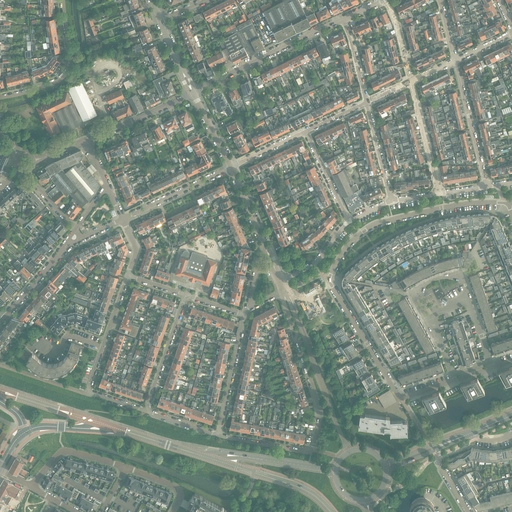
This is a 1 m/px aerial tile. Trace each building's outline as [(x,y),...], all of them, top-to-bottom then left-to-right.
[(123,5),(125,11),(127,10),(139,6),(137,0),(128,4),(123,5)] [(225,1),(223,2),(228,11),(233,8),(228,0),(226,0),(225,1)] [(228,0),(233,8),(238,5),(234,0),(228,0)] [(297,32),(311,25),(303,8),(299,0),(285,0),(283,1),(282,2),(297,32)] [(339,11),(340,11),(336,3),(334,0),(332,0),(329,2),(335,14),(336,13),(337,13),(339,12),(339,11)] [(334,0),(336,3),(340,11),(343,10),(343,9),(344,9),(340,0),(334,0)] [(346,9),(349,7),(345,0),(340,0),(344,9),(346,8),(346,9)] [(408,1),(407,2),(411,9),(416,7),(412,0),(410,0),(408,0),(408,1)] [(493,4),(491,0),(482,4),(483,6),(478,9),(479,11),(493,4)] [(401,4),(405,12),(411,9),(407,2),(406,1),(404,2),(404,3),(401,4)] [(450,9),(457,7),(461,6),(461,3),(465,2),(464,1),(449,5),(450,9)] [(221,3),(218,4),(223,13),(228,11),(223,2),(221,3)] [(297,32),(282,2),(263,12),(278,41),(297,32)] [(215,6),(214,7),(218,16),(223,13),(218,4),(215,6)] [(311,4),(303,8),(311,25),(318,21),(315,15),(316,15),(311,4)] [(407,14),(405,12),(401,4),(400,5),(399,5),(397,5),(397,6),(401,16),(404,14),(405,15),(407,14)] [(486,13),(495,9),(493,4),(479,11),(480,13),(485,11),(486,13)] [(211,8),(208,9),(213,18),(218,16),(214,7),(212,8),(211,8)] [(322,10),(325,18),(327,17),(328,17),(330,16),(327,7),(322,10)] [(208,21),(213,18),(208,9),(205,11),(206,11),(203,12),(208,21)] [(497,13),(495,9),(486,13),(487,15),(483,17),(484,19),(497,13)] [(323,19),(325,18),(322,10),(317,12),(321,20),(322,20),(323,20),(323,19)] [(129,16),(131,22),(132,22),(143,17),(141,11),(129,16)] [(385,13),(380,15),(384,25),(390,22),(385,13)] [(146,23),(143,17),(132,22),(134,27),(146,23)] [(372,27),(373,28),(375,27),(378,26),(379,28),(381,26),(377,17),(374,18),(373,18),(372,18),(372,19),(371,19),(372,21),(370,22),(371,23),(372,27)] [(94,25),(91,18),(86,20),(88,27),(94,25)] [(453,22),(454,26),(462,24),(461,22),(471,20),(470,18),(466,19),(453,22)] [(178,23),(181,29),(189,25),(188,22),(187,19),(178,23)] [(248,56),(248,55),(256,51),(251,41),(259,37),(251,19),(220,36),(224,43),(227,48),(233,61),(234,63),(248,56)] [(495,22),(500,32),(502,30),(504,29),(499,19),(495,21),(495,22)] [(407,33),(415,31),(413,25),(417,24),(416,20),(410,23),(410,26),(405,27),(407,33)] [(361,24),(360,24),(364,33),(368,32),(369,34),(372,33),(370,28),(372,27),(371,23),(369,24),(367,21),(363,23),(362,23),(361,23),(361,24)] [(495,34),(500,32),(495,22),(493,23),(494,25),(491,26),(495,34)] [(369,43),(364,33),(360,24),(359,25),(358,24),(357,25),(357,26),(353,28),(357,37),(359,36),(363,45),(369,43)] [(189,25),(181,29),(183,34),(191,31),(189,25)] [(491,36),(495,34),(491,26),(489,27),(488,25),(486,26),(491,36)] [(94,26),(88,28),(91,36),(97,34),(96,32),(99,31),(98,27),(95,28),(94,26)] [(486,38),(491,36),(486,26),(484,27),(485,29),(482,30),(486,38)] [(138,32),(140,37),(150,34),(148,28),(138,32)] [(459,37),(462,36),(464,35),(464,33),(467,32),(465,28),(456,31),(457,35),(458,35),(459,37)] [(479,41),(486,38),(482,30),(480,31),(479,29),(477,30),(479,35),(477,36),(479,41)] [(183,34),(186,40),(194,36),(191,31),(183,34)] [(441,32),(433,34),(435,40),(433,41),(434,44),(441,42),(440,39),(443,38),(441,32)] [(338,34),(336,35),(343,52),(345,51),(341,44),(346,42),(341,33),(340,33),(338,34)] [(140,37),(143,43),(152,40),(150,34),(140,37)] [(386,40),(387,46),(395,44),(393,38),(392,34),(383,39),(383,41),(386,40)] [(468,34),(464,35),(462,36),(467,47),(473,44),(468,34)] [(343,52),(336,35),(333,36),(331,37),(331,38),(330,38),(332,43),(332,44),(333,45),(334,46),(335,48),(339,46),(342,52),(343,52)] [(194,36),(186,40),(188,45),(196,42),(194,36)] [(461,50),(467,47),(462,36),(459,37),(457,37),(460,43),(458,44),(459,46),(459,47),(460,49),(461,50)] [(259,37),(251,41),(256,51),(256,52),(265,48),(259,37)] [(188,45),(190,51),(199,47),(196,42),(188,45)] [(419,50),(417,42),(409,44),(411,50),(413,50),(414,53),(419,50)] [(320,45),(318,46),(322,57),(324,57),(325,57),(329,55),(325,43),(320,45)] [(149,54),(150,55),(157,51),(155,46),(148,49),(147,48),(144,49),(147,55),(149,54)] [(506,46),(502,48),(506,56),(508,55),(511,62),(511,61),(511,58),(510,55),(506,46)] [(200,47),(199,47),(190,51),(193,56),(201,53),(200,51),(202,50),(202,49),(201,47),(200,47)] [(361,49),(363,55),(371,53),(369,47),(361,49)] [(211,67),(211,68),(221,62),(223,65),(233,61),(227,48),(223,50),(221,51),(222,52),(209,58),(207,59),(211,67)] [(313,48),(311,49),(316,59),(317,59),(319,62),(322,61),(315,48),(314,49),(313,48)] [(503,57),(506,56),(502,48),(497,50),(502,60),(504,59),(503,57)] [(309,51),(307,52),(313,64),(317,62),(316,59),(311,49),(308,50),(309,51)] [(442,49),(437,52),(440,59),(446,57),(445,56),(446,55),(445,54),(442,49)] [(396,50),(388,52),(387,52),(387,55),(386,56),(385,57),(386,58),(390,57),(398,55),(396,50)] [(497,50),(493,52),(497,60),(499,59),(502,64),(503,63),(502,60),(497,50)] [(160,57),(157,51),(150,55),(152,61),(160,57)] [(313,64),(307,52),(305,53),(305,52),(303,53),(308,63),(310,62),(311,65),(313,64)] [(435,62),(440,59),(437,52),(431,54),(435,62)] [(493,52),(488,54),(495,68),(497,67),(494,62),(497,60),(493,52)] [(204,58),(201,53),(193,56),(195,62),(203,59),(204,58)] [(301,55),(299,56),(304,66),(308,63),(303,53),(300,54),(301,55)] [(435,62),(431,54),(426,57),(430,64),(432,63),(433,64),(434,63),(434,62),(435,62)] [(488,54),(484,56),(488,65),(488,66),(489,66),(490,67),(491,67),(492,67),(493,69),(495,68),(488,54)] [(391,63),(393,63),(393,65),(398,64),(398,62),(399,61),(398,55),(390,57),(391,63)] [(50,61),(57,67),(58,65),(59,64),(60,63),(61,62),(59,61),(61,59),(57,56),(55,56),(50,61)] [(304,66),(299,56),(297,57),(297,56),(295,57),(298,65),(300,64),(304,71),(306,70),(304,66)] [(152,61),(155,67),(162,63),(160,57),(152,61)] [(298,65),(295,57),(292,58),(293,59),(291,60),(298,74),(300,73),(296,66),(298,65)] [(424,67),(430,64),(426,57),(421,59),(424,67)] [(364,61),(366,67),(374,65),(372,59),(364,61)] [(419,69),(424,67),(421,59),(415,62),(418,67),(417,68),(418,68),(418,69),(419,69)] [(478,59),(473,61),(481,78),(483,77),(479,67),(481,66),(478,59)] [(286,62),(290,69),(292,68),(296,75),(298,74),(291,60),(289,61),(289,60),(286,61),(287,62),(286,62)] [(57,67),(50,61),(47,65),(50,69),(50,68),(54,71),(55,69),(56,69),(57,68),(57,67)] [(473,61),(469,63),(473,70),(474,72),(474,73),(476,72),(479,78),(481,78),(473,61)] [(198,65),(201,72),(204,71),(208,79),(215,76),(211,68),(211,67),(207,69),(203,62),(198,65)] [(283,64),(282,64),(288,77),(290,76),(287,70),(290,69),(286,62),(283,63),(283,64)] [(165,69),(162,63),(155,67),(158,72),(165,69)] [(382,63),(379,64),(374,65),(366,67),(367,73),(375,71),(374,68),(383,66),(382,63)] [(474,72),(473,70),(469,63),(464,66),(464,67),(464,68),(465,70),(466,70),(468,75),(474,72)] [(280,65),(277,66),(281,73),(283,72),(286,78),(288,77),(282,64),(280,65)] [(47,65),(42,67),(45,75),(46,75),(47,75),(48,74),(53,72),(54,71),(50,68),(50,69),(47,65)] [(275,68),(274,68),(280,81),(281,83),(283,82),(279,74),(281,73),(277,66),(275,67),(275,68)] [(390,67),(396,80),(402,77),(401,77),(402,76),(401,75),(400,75),(398,70),(395,72),(392,66),(390,67)] [(45,75),(42,67),(37,69),(40,77),(43,76),(45,76),(45,75)] [(391,83),(396,80),(390,67),(387,67),(390,74),(387,75),(391,83)] [(280,81),(274,68),(272,69),(271,69),(269,70),(273,77),(275,76),(278,82),(280,81)] [(40,77),(37,69),(32,71),(35,79),(38,78),(40,78),(40,77)] [(11,71),(8,72),(8,75),(6,75),(6,76),(8,86),(10,85),(11,86),(13,85),(14,85),(11,75),(11,71)] [(272,84),(270,82),(266,72),(264,73),(262,74),(261,74),(266,84),(265,85),(266,87),(272,84)] [(448,73),(443,76),(446,83),(452,80),(449,76),(450,75),(449,74),(448,73)] [(114,74),(99,78),(101,83),(115,79),(114,74)] [(377,80),(376,78),(374,75),(371,77),(374,82),(371,83),(373,87),(373,88),(374,89),(375,90),(380,87),(377,80)] [(391,83),(387,75),(382,78),(385,85),(388,84),(389,84),(390,84),(390,83),(391,83)] [(168,96),(176,92),(170,81),(166,83),(162,76),(153,81),(162,99),(162,98),(168,95),(168,96)] [(255,78),(254,78),(256,86),(264,83),(261,76),(257,77),(256,77),(255,77),(255,78)] [(437,78),(441,86),(446,83),(443,76),(437,78)] [(380,87),(385,85),(382,78),(377,80),(380,87)] [(432,81),(435,88),(439,87),(440,89),(442,88),(441,86),(437,78),(435,79),(434,79),(433,80),(432,81)] [(479,79),(476,80),(475,79),(469,81),(470,83),(469,84),(470,88),(481,86),(479,79)] [(130,80),(124,82),(126,89),(133,86),(130,80)] [(245,83),(249,96),(255,94),(254,90),(252,91),(249,81),(245,83)] [(432,81),(427,83),(430,91),(431,93),(433,92),(432,90),(435,88),(432,81)] [(82,82),(68,89),(70,92),(67,93),(72,103),(51,113),(60,131),(61,130),(62,131),(78,124),(79,125),(89,121),(88,119),(97,115),(82,82)] [(249,96),(245,83),(241,85),(244,94),(243,95),(244,97),(243,98),(244,101),(247,100),(246,97),(249,96)] [(425,93),(430,91),(427,83),(421,86),(421,87),(422,88),(423,88),(425,93)] [(140,94),(149,89),(147,85),(138,89),(140,94)] [(346,86),(353,100),(360,97),(359,97),(360,96),(359,94),(358,94),(357,92),(353,94),(352,92),(353,92),(350,85),(346,86)] [(349,102),(353,100),(346,86),(337,88),(340,95),(344,93),(349,102)] [(232,90),(229,92),(230,95),(232,100),(233,100),(237,108),(240,107),(237,101),(237,100),(240,98),(240,97),(236,88),(235,89),(235,88),(232,89),(232,90)] [(121,89),(106,96),(110,104),(124,98),(121,89)] [(446,99),(448,99),(457,96),(456,92),(455,92),(454,89),(449,92),(450,96),(445,97),(446,99)] [(333,92),(334,94),(340,106),(344,104),(341,97),(338,98),(335,91),(333,92)] [(72,103),(67,93),(43,104),(38,106),(36,107),(37,110),(38,110),(50,136),(60,132),(60,131),(51,113),(72,103)] [(472,97),(473,102),(483,99),(483,97),(488,95),(488,93),(472,97)] [(128,98),(136,114),(144,110),(136,94),(128,98)] [(152,95),(153,97),(157,104),(161,101),(158,96),(156,97),(154,94),(152,95)] [(213,99),(212,100),(213,103),(215,103),(218,111),(223,108),(222,107),(227,105),(222,94),(213,99)] [(398,97),(402,104),(403,105),(405,104),(404,103),(408,101),(405,97),(406,96),(405,95),(404,95),(404,94),(398,97)] [(153,97),(149,99),(152,106),(157,104),(153,97)] [(331,110),(335,108),(332,101),(330,102),(328,97),(325,98),(331,110)] [(398,97),(393,99),(396,107),(402,104),(398,97)] [(148,108),(152,106),(149,99),(144,101),(148,108)] [(389,101),(388,102),(391,109),(396,107),(393,99),(391,100),(390,100),(389,100),(389,101)] [(460,105),(459,101),(451,103),(452,105),(443,107),(444,109),(460,105)] [(388,102),(382,104),(386,112),(391,109),(388,102)] [(323,114),(327,112),(324,105),(322,106),(321,103),(319,104),(323,114)] [(318,108),(315,109),(319,116),(323,114),(319,104),(317,105),(318,108)] [(384,112),(386,112),(382,104),(377,107),(377,108),(378,109),(381,115),(385,114),(384,112)] [(125,107),(123,107),(127,115),(132,113),(129,105),(125,107)] [(314,118),(309,109),(308,106),(306,107),(307,110),(305,111),(310,120),(314,118)] [(118,110),(121,118),(127,115),(123,107),(121,108),(118,110)] [(426,111),(427,116),(434,114),(434,112),(443,109),(442,107),(436,109),(426,111)] [(112,113),(115,120),(121,118),(118,110),(117,108),(114,109),(115,111),(112,113)] [(314,118),(319,116),(315,109),(312,110),(311,108),(309,109),(314,118)] [(300,109),(301,112),(306,122),(310,120),(305,111),(303,111),(302,109),(300,109)] [(182,114),(179,116),(184,127),(192,124),(190,121),(191,120),(190,118),(189,118),(186,112),(185,113),(185,112),(182,114)] [(302,124),(306,122),(301,112),(297,114),(302,124)] [(487,112),(486,112),(476,115),(478,119),(479,119),(480,121),(489,118),(487,112)] [(292,114),(293,116),(298,126),(302,124),(297,114),(295,115),(294,113),(292,114)] [(351,120),(348,121),(349,126),(353,125),(353,124),(358,122),(362,120),(363,123),(365,122),(364,119),(365,119),(364,116),(364,115),(363,113),(362,113),(350,119),(351,120)] [(284,117),(290,130),(294,128),(289,118),(287,119),(286,116),(284,117)] [(294,128),(298,126),(293,116),(289,118),(294,128)] [(428,120),(429,125),(437,123),(436,121),(445,118),(444,116),(442,117),(438,118),(428,120)] [(285,132),(290,130),(284,117),(282,118),(283,121),(281,122),(285,132)] [(398,124),(398,126),(414,122),(413,117),(406,119),(406,122),(398,124)] [(169,121),(173,130),(177,129),(180,134),(181,133),(181,132),(174,118),(172,119),(169,120),(169,121)] [(464,123),(463,118),(456,120),(456,122),(448,125),(448,127),(464,123)] [(275,120),(276,122),(281,134),(285,132),(281,122),(279,123),(277,119),(275,120)] [(242,128),(238,120),(233,123),(234,125),(230,126),(228,127),(229,130),(229,129),(231,133),(242,128)] [(173,130),(169,121),(168,121),(165,122),(165,123),(163,124),(168,133),(166,134),(169,141),(171,140),(169,135),(171,134),(170,132),(173,130)] [(277,136),(281,134),(276,122),(275,122),(274,124),(275,125),(272,126),(277,136)] [(343,123),(339,125),(346,138),(348,137),(346,133),(348,132),(347,130),(348,129),(347,123),(344,124),(343,123)] [(451,128),(455,127),(457,127),(458,129),(465,127),(464,123),(448,127),(450,133),(452,133),(451,128)] [(496,124),(480,129),(481,133),(491,130),(490,128),(497,127),(496,124)] [(346,139),(346,138),(339,125),(335,127),(338,134),(340,136),(342,135),(344,140),(346,139)] [(349,126),(352,138),(368,134),(367,129),(357,132),(355,125),(353,125),(349,126)] [(159,126),(152,130),(158,141),(165,137),(159,126)] [(269,128),(273,138),(277,136),(272,126),(269,128)] [(397,126),(393,127),(381,130),(382,134),(392,132),(392,130),(397,128),(397,126)] [(331,129),(336,140),(338,143),(340,142),(336,135),(338,134),(335,127),(331,129)] [(327,131),(330,138),(332,141),(334,140),(334,141),(336,140),(331,129),(327,131)] [(241,130),(233,134),(235,137),(234,137),(235,140),(234,140),(236,143),(244,139),(242,135),(243,134),(241,130)] [(263,133),(266,141),(272,138),(268,131),(265,132),(264,130),(262,131),(263,133)] [(327,131),(323,133),(328,142),(332,141),(330,138),(327,131)] [(451,138),(452,141),(467,137),(466,132),(459,134),(460,136),(451,138)] [(145,133),(138,135),(142,146),(146,144),(148,148),(154,146),(150,136),(147,138),(145,133)] [(261,143),(266,141),(263,133),(257,136),(261,143)] [(323,133),(319,134),(325,147),(327,146),(326,143),(328,142),(323,133)] [(325,147),(319,134),(315,136),(319,146),(321,145),(323,148),(325,147)] [(142,146),(138,135),(132,138),(134,145),(131,146),(133,151),(131,153),(133,158),(135,157),(134,153),(137,151),(136,148),(142,146)] [(399,135),(383,139),(384,143),(395,141),(394,138),(400,137),(399,135)] [(419,139),(418,135),(410,137),(411,139),(402,141),(403,143),(419,139)] [(256,146),(261,143),(257,136),(252,138),(256,146)] [(370,142),(369,138),(362,140),(362,142),(354,144),(354,146),(370,142)] [(244,139),(236,143),(237,146),(238,146),(239,148),(247,144),(244,139)] [(121,143),(120,143),(125,154),(129,152),(128,152),(130,151),(126,141),(123,142),(123,141),(121,142),(121,143)] [(195,150),(195,151),(203,146),(203,145),(203,144),(202,143),(201,141),(194,144),(194,143),(187,147),(190,152),(195,150)] [(247,144),(239,148),(240,150),(241,153),(242,153),(250,149),(248,146),(250,145),(251,145),(254,144),(252,141),(247,144)] [(454,149),(470,145),(469,141),(459,144),(459,146),(453,147),(454,149)] [(503,141),(499,142),(484,146),(485,150),(495,148),(495,146),(503,144),(503,141)] [(303,143),(302,142),(298,144),(303,153),(306,162),(303,163),(306,169),(313,166),(304,145),(303,143)] [(435,146),(436,151),(446,148),(445,146),(451,145),(451,142),(435,146)] [(117,144),(115,145),(119,154),(120,156),(125,154),(120,143),(117,144)] [(298,144),(294,146),(297,153),(299,152),(300,154),(303,153),(298,144)] [(421,148),(420,144),(412,145),(413,148),(404,150),(405,152),(421,148)] [(110,147),(109,148),(113,156),(119,154),(115,145),(112,146),(110,147)] [(200,155),(206,152),(206,151),(206,150),(206,149),(205,149),(203,146),(195,151),(196,152),(194,153),(195,156),(198,155),(198,156),(200,155)] [(0,175),(2,172),(4,173),(6,167),(4,167),(8,157),(3,155),(1,155),(4,149),(0,147),(0,175)] [(110,158),(113,156),(109,148),(109,147),(106,148),(107,149),(104,150),(109,161),(111,160),(110,158)] [(290,148),(286,150),(289,157),(291,156),(296,165),(297,164),(294,157),(290,148)] [(501,151),(486,155),(487,159),(497,157),(497,155),(511,151),(511,149),(501,151)] [(81,150),(74,153),(77,162),(80,160),(84,155),(81,150)] [(286,150),(282,152),(286,161),(290,159),(289,157),(286,150)] [(438,159),(439,160),(442,160),(442,158),(454,155),(453,151),(437,155),(438,159)] [(210,159),(206,152),(200,155),(201,157),(202,157),(201,161),(211,164),(212,161),(211,160),(210,159)] [(286,161),(282,152),(278,154),(282,163),(284,162),(286,166),(288,165),(286,161)] [(326,161),(330,168),(345,161),(351,158),(349,155),(347,157),(344,152),(326,161)] [(402,153),(398,154),(388,156),(389,160),(399,158),(398,156),(404,155),(404,152),(402,153)] [(74,153),(66,157),(70,165),(77,162),(74,153)] [(278,154),(274,156),(278,165),(282,163),(278,154)] [(274,167),(278,165),(274,156),(270,158),(274,167)] [(359,164),(362,163),(374,160),(373,156),(364,158),(364,160),(358,162),(359,164)] [(55,161),(61,169),(70,165),(66,157),(56,161),(55,161)] [(270,158),(266,160),(272,172),(274,171),(272,168),(274,167),(270,158)] [(69,194),(73,198),(79,205),(81,208),(89,201),(90,202),(102,186),(80,160),(77,162),(70,165),(61,169),(65,172),(52,180),(57,185),(48,193),(57,204),(69,194)] [(272,172),(266,160),(262,161),(265,168),(267,167),(271,175),(272,174),(272,172)] [(45,167),(45,168),(50,177),(52,180),(65,172),(61,169),(55,161),(45,167)] [(210,166),(211,164),(201,161),(200,164),(199,164),(197,165),(200,171),(208,167),(209,167),(210,166)] [(348,166),(345,161),(330,168),(332,173),(348,166)] [(404,161),(400,162),(390,165),(391,169),(401,167),(400,165),(404,164),(405,171),(408,170),(406,161),(404,161)] [(199,171),(200,171),(197,165),(196,162),(190,165),(194,173),(197,172),(197,173),(199,172),(199,171)] [(182,163),(179,164),(182,169),(176,171),(180,180),(181,180),(182,180),(183,179),(186,177),(183,172),(185,171),(182,163)] [(258,163),(254,165),(258,174),(260,173),(263,179),(264,178),(262,173),(258,163)] [(194,174),(194,173),(190,165),(185,168),(189,176),(191,175),(192,175),(193,174),(194,174)] [(258,174),(254,165),(249,167),(250,169),(255,179),(256,182),(261,180),(258,174)] [(443,184),(448,183),(449,183),(448,175),(446,175),(446,172),(447,172),(447,168),(446,165),(440,166),(442,178),(443,178),(443,184)] [(127,166),(125,167),(114,172),(115,174),(114,174),(115,176),(116,176),(116,177),(125,173),(123,171),(127,169),(127,168),(128,168),(127,166)] [(302,179),(316,172),(315,170),(316,170),(315,167),(314,168),(314,167),(306,171),(307,173),(301,177),(302,179)] [(47,178),(50,177),(45,168),(37,172),(42,181),(45,180),(46,182),(49,181),(47,178)] [(344,197),(359,190),(359,189),(356,184),(353,185),(345,169),(344,169),(333,175),(344,197)] [(377,176),(376,173),(378,173),(376,169),(366,171),(367,175),(372,174),(372,177),(377,176)] [(175,183),(175,182),(171,174),(168,175),(167,173),(167,174),(165,170),(163,171),(165,174),(170,185),(172,184),(173,184),(174,183),(175,183)] [(176,171),(171,174),(175,182),(178,181),(178,182),(180,181),(180,180),(176,171)] [(317,173),(316,172),(302,179),(303,181),(309,178),(311,180),(318,176),(317,173)] [(117,180),(118,182),(126,178),(132,176),(131,174),(128,175),(126,176),(125,173),(116,177),(116,178),(117,180)] [(160,177),(165,187),(166,187),(168,187),(168,186),(170,185),(165,174),(160,177)] [(155,181),(159,190),(160,190),(161,190),(162,189),(162,188),(165,187),(160,177),(159,177),(155,178),(154,179),(155,181)] [(313,183),(314,186),(321,183),(319,177),(305,184),(306,186),(313,183)] [(379,177),(373,178),(374,184),(378,183),(380,188),(374,190),(377,197),(383,194),(380,188),(381,187),(379,177)] [(119,184),(120,187),(129,184),(126,178),(118,182),(119,184)] [(266,187),(264,182),(270,180),(269,178),(257,183),(258,184),(256,185),(259,190),(266,187)] [(159,190),(155,181),(151,184),(150,182),(147,183),(150,189),(152,188),(154,192),(157,191),(159,191),(159,190)] [(321,183),(314,186),(312,187),(314,190),(310,192),(310,194),(324,188),(321,183)] [(123,193),(131,189),(129,184),(120,187),(121,190),(122,193),(123,192),(123,193)] [(223,184),(217,187),(221,194),(223,198),(223,199),(224,200),(229,197),(227,193),(223,184)] [(260,194),(263,200),(271,197),(274,196),(272,192),(273,191),(273,189),(279,186),(278,184),(270,187),(271,190),(260,194)] [(15,189),(22,196),(23,195),(23,196),(31,189),(28,192),(23,186),(17,191),(15,189)] [(212,189),(216,197),(221,194),(217,187),(212,189)] [(360,204),(366,201),(363,195),(362,192),(364,191),(362,187),(359,189),(359,190),(344,197),(350,210),(351,211),(353,212),(354,211),(355,210),(355,209),(355,208),(361,205),(360,204)] [(148,188),(142,191),(143,193),(141,193),(143,198),(144,197),(144,198),(146,197),(146,196),(151,194),(148,188)] [(326,193),(324,188),(310,194),(311,196),(314,194),(316,198),(326,193)] [(11,192),(18,200),(22,196),(15,189),(11,192)] [(34,193),(31,189),(23,196),(27,200),(35,193),(34,193)] [(124,195),(125,198),(134,195),(131,189),(123,193),(124,195)] [(212,189),(207,192),(210,199),(216,197),(212,189)] [(372,199),(377,197),(374,190),(369,193),(372,199)] [(14,203),(18,200),(11,192),(7,196),(14,203)] [(207,192),(202,194),(205,202),(210,199),(207,192)] [(35,193),(27,200),(31,204),(38,197),(35,193)] [(137,193),(134,195),(125,198),(126,201),(127,203),(128,204),(129,204),(131,203),(141,199),(138,193),(137,193)] [(315,205),(329,198),(326,193),(316,198),(318,201),(317,202),(314,203),(315,205)] [(366,202),(372,199),(369,193),(363,195),(366,201),(366,202)] [(196,197),(200,204),(200,206),(203,204),(202,203),(205,202),(202,194),(196,197)] [(7,196),(3,199),(10,207),(14,203),(7,196)] [(42,201),(38,197),(31,204),(34,208),(42,201)] [(265,206),(274,202),(271,197),(263,200),(265,206)] [(71,206),(70,208),(77,213),(79,211),(81,209),(80,208),(81,208),(78,205),(79,205),(73,198),(69,204),(71,206)] [(220,203),(222,209),(232,205),(231,204),(228,198),(220,203)] [(331,204),(329,198),(315,205),(316,206),(319,205),(323,204),(324,207),(331,204)] [(6,211),(10,207),(3,199),(3,200),(0,202),(0,204),(7,212),(7,211),(6,211)] [(38,212),(45,205),(42,201),(34,208),(38,212)] [(265,206),(267,211),(276,208),(274,202),(265,206)] [(199,204),(193,207),(197,215),(203,212),(199,204)] [(197,215),(193,207),(188,209),(192,217),(197,215)] [(77,214),(77,213),(70,208),(67,211),(65,209),(64,211),(66,213),(68,215),(71,217),(73,218),(75,216),(76,216),(77,214)] [(234,213),(232,208),(221,213),(222,215),(220,215),(222,218),(234,213)] [(270,217),(278,213),(276,208),(267,211),(270,217)] [(183,212),(188,222),(188,223),(193,220),(192,217),(188,209),(183,212)] [(331,214),(327,219),(333,224),(337,219),(334,216),(337,214),(333,211),(330,213),(331,214)] [(162,213),(158,215),(161,223),(165,221),(165,222),(167,221),(163,212),(161,213),(162,213)] [(178,214),(181,222),(183,225),(188,222),(183,212),(178,214)] [(225,221),(226,222),(236,218),(234,213),(222,218),(223,221),(225,221)] [(270,217),(272,223),(280,219),(278,213),(270,217)] [(172,217),(176,225),(181,222),(178,214),(172,217)] [(484,215),(483,215),(484,225),(487,225),(494,215),(493,215),(492,215),(489,215),(489,214),(484,214),(484,215)] [(152,218),(156,225),(161,223),(158,215),(156,216),(155,216),(153,216),(153,217),(152,218)] [(491,229),(501,225),(500,220),(499,220),(498,218),(497,217),(496,216),(490,226),(491,229)] [(147,220),(151,228),(156,225),(152,218),(151,217),(150,218),(149,219),(147,220)] [(178,228),(176,225),(172,217),(167,219),(172,230),(178,228)] [(238,223),(236,218),(226,222),(227,225),(229,224),(230,226),(238,223)] [(280,219),(272,223),(274,228),(285,224),(283,218),(280,219)] [(319,228),(316,231),(321,236),(325,234),(324,233),(327,231),(328,228),(322,223),(319,219),(316,222),(320,225),(318,227),(319,228)] [(328,228),(333,224),(327,219),(325,221),(325,220),(322,223),(328,228)] [(142,222),(145,230),(151,228),(147,220),(145,221),(144,221),(143,221),(142,222)] [(440,221),(443,231),(443,234),(448,232),(448,230),(445,220),(443,220),(442,220),(440,220),(440,221)] [(438,233),(443,231),(440,221),(437,222),(437,221),(435,222),(438,233)] [(61,222),(55,228),(62,235),(63,235),(64,234),(64,233),(68,229),(61,222)] [(147,233),(145,230),(142,222),(136,225),(137,227),(141,234),(143,233),(144,235),(145,236),(148,235),(147,233)] [(429,224),(433,234),(438,233),(435,222),(432,223),(429,223),(429,224)] [(231,229),(229,230),(229,232),(240,227),(238,223),(230,226),(231,229)] [(428,236),(433,234),(429,224),(427,225),(427,224),(424,225),(424,226),(428,236)] [(502,228),(501,225),(491,229),(493,234),(503,230),(504,230),(503,228),(502,228)] [(48,232),(50,234),(57,240),(57,239),(58,239),(60,238),(60,237),(62,235),(55,228),(52,226),(51,227),(52,228),(48,232)] [(286,231),(285,231),(283,226),(275,229),(277,235),(286,231)] [(419,228),(423,238),(428,236),(424,226),(422,227),(421,226),(419,227),(419,228)] [(240,227),(229,232),(224,234),(225,236),(230,234),(233,233),(234,235),(242,232),(240,227)] [(418,239),(423,238),(419,228),(416,229),(416,228),(414,229),(414,230),(418,239)] [(411,230),(409,231),(413,241),(418,239),(414,230),(411,231),(411,230)] [(504,233),(503,230),(493,234),(495,239),(505,235),(506,235),(505,233),(504,233)] [(277,235),(279,240),(288,237),(286,231),(277,235)] [(318,239),(321,236),(316,231),(314,233),(313,232),(310,234),(315,241),(318,239)] [(406,233),(404,234),(408,244),(413,241),(409,231),(406,232),(406,233)] [(48,232),(44,236),(52,244),(57,240),(50,234),(48,232)] [(233,239),(233,241),(244,237),(242,232),(234,235),(235,238),(233,239)] [(113,236),(118,247),(126,244),(120,233),(113,236)] [(309,237),(306,239),(310,246),(313,244),(313,243),(315,241),(310,234),(308,236),(309,237)] [(399,236),(404,246),(408,244),(404,234),(403,234),(401,235),(399,236)] [(53,247),(47,242),(48,241),(41,235),(40,237),(44,241),(43,242),(45,243),(43,246),(49,251),(53,247)] [(495,239),(493,240),(495,245),(497,244),(507,240),(508,240),(507,238),(506,238),(505,235),(495,239)] [(108,238),(116,256),(118,255),(118,254),(115,248),(118,247),(113,236),(112,236),(110,237),(110,238),(108,238)] [(399,248),(404,246),(399,236),(398,236),(396,237),(396,238),(394,239),(399,248)] [(244,237),(233,241),(231,242),(233,247),(246,241),(244,237)] [(290,242),(288,237),(279,240),(282,246),(290,242)] [(104,240),(112,258),(116,256),(108,238),(107,239),(106,238),(104,239),(104,240)] [(157,238),(145,244),(146,245),(146,246),(146,247),(147,248),(154,245),(153,242),(158,240),(157,238)] [(400,250),(399,248),(394,239),(394,238),(391,240),(392,240),(389,242),(396,253),(400,250)] [(306,248),(310,246),(306,239),(299,243),(298,241),(295,243),(297,247),(301,245),(303,249),(306,247),(306,248)] [(99,243),(108,260),(112,258),(104,240),(103,240),(101,241),(101,242),(99,243)] [(508,243),(507,240),(497,244),(499,249),(509,245),(510,245),(509,243),(508,243)] [(396,253),(389,242),(389,241),(386,242),(387,243),(384,244),(390,253),(391,256),(396,253)] [(95,245),(98,252),(100,255),(103,254),(106,261),(108,260),(99,243),(98,243),(97,243),(96,244),(95,245)] [(44,256),(49,251),(43,246),(41,244),(36,249),(44,256)] [(128,249),(126,244),(118,247),(119,250),(118,254),(118,255),(125,257),(128,249)] [(380,247),(385,256),(390,253),(384,244),(382,245),(382,246),(380,247)] [(98,252),(95,245),(94,245),(92,245),(92,246),(89,247),(93,255),(98,252)] [(510,248),(509,245),(499,249),(497,250),(499,255),(511,250),(511,248),(510,248)] [(93,255),(89,247),(87,248),(85,248),(85,249),(84,250),(88,257),(93,255)] [(240,250),(239,254),(249,256),(249,255),(250,255),(250,253),(250,252),(250,250),(250,248),(247,247),(246,249),(241,248),(241,250),(240,250)] [(387,258),(385,256),(380,247),(379,247),(377,248),(377,249),(375,250),(381,259),(382,261),(387,258)] [(30,248),(27,250),(39,262),(44,256),(36,249),(33,251),(30,248)] [(147,248),(145,253),(153,256),(155,257),(159,248),(151,248),(150,250),(147,248)] [(39,262),(27,250),(24,253),(30,258),(28,260),(36,268),(40,263),(39,262)] [(81,251),(79,252),(82,260),(88,257),(84,250),(83,250),(82,250),(81,251)] [(217,262),(207,258),(208,256),(193,251),(191,256),(189,256),(190,255),(190,254),(190,253),(189,252),(189,251),(188,251),(187,250),(186,250),(185,251),(184,251),(183,252),(183,253),(182,256),(181,256),(175,274),(189,279),(195,281),(209,286),(217,262)] [(371,253),(377,262),(381,259),(375,250),(373,251),(373,252),(371,253)] [(511,252),(511,250),(499,255),(501,260),(511,255),(511,252)] [(462,256),(457,257),(459,268),(461,268),(461,266),(464,266),(463,261),(465,261),(468,256),(467,252),(471,251),(461,253),(462,256)] [(72,257),(78,262),(82,260),(79,252),(78,252),(76,253),(76,254),(74,254),(72,257)] [(145,256),(144,258),(156,262),(157,260),(152,258),(153,256),(145,253),(144,256),(145,256)] [(373,265),(377,262),(371,253),(371,254),(370,253),(368,255),(366,257),(373,265)] [(503,265),(505,264),(511,261),(511,255),(501,260),(503,265)] [(117,259),(115,262),(123,265),(123,264),(124,263),(124,262),(125,258),(118,256),(114,257),(114,258),(117,259)] [(362,260),(369,268),(373,265),(366,257),(366,256),(364,258),(362,260)] [(82,267),(78,262),(72,257),(70,258),(70,259),(69,260),(80,270),(82,267)] [(13,265),(27,278),(28,277),(30,276),(30,275),(32,273),(18,260),(13,265)] [(32,272),(36,268),(28,260),(24,264),(32,272)] [(237,260),(236,265),(246,268),(246,267),(247,267),(248,265),(247,264),(248,262),(237,260)] [(365,272),(369,268),(362,260),(361,260),(359,261),(360,262),(358,264),(365,272)] [(445,270),(448,269),(445,260),(440,262),(443,272),(446,272),(445,270)] [(505,270),(511,267),(511,261),(505,264),(503,265),(505,270)] [(64,266),(64,267),(79,280),(83,284),(84,283),(83,283),(87,278),(79,270),(78,271),(76,269),(68,262),(66,264),(65,264),(64,265),(64,266)] [(141,267),(151,270),(155,271),(156,269),(149,267),(150,265),(142,262),(141,264),(142,265),(141,267)] [(164,271),(162,270),(159,277),(164,279),(169,263),(167,262),(165,268),(164,271)] [(441,273),(443,272),(440,262),(434,264),(438,273),(440,272),(441,273)] [(356,265),(353,267),(361,275),(365,272),(358,264),(357,263),(355,265),(356,265)] [(429,266),(432,275),(433,276),(435,275),(435,274),(438,273),(434,264),(429,266)] [(246,268),(236,265),(235,269),(237,269),(236,272),(245,274),(246,271),(247,269),(246,268)] [(429,266),(424,268),(428,278),(430,277),(430,276),(432,275),(429,266)] [(61,269),(59,271),(68,278),(70,275),(77,282),(79,280),(64,267),(62,269),(61,269)] [(155,271),(151,270),(141,267),(140,268),(139,270),(154,276),(155,271)] [(351,269),(349,271),(357,279),(361,275),(353,267),(351,269)] [(423,268),(418,271),(422,279),(425,278),(426,279),(428,278),(424,268),(423,268)] [(15,278),(19,282),(20,281),(22,283),(23,282),(24,283),(24,282),(25,282),(26,281),(26,280),(27,279),(18,271),(16,274),(14,274),(13,273),(13,271),(11,270),(10,270),(8,272),(8,273),(14,278),(15,278)] [(68,278),(59,271),(58,273),(55,276),(63,283),(68,278)] [(357,279),(349,271),(345,274),(346,275),(345,276),(344,277),(343,278),(343,279),(354,281),(357,279)] [(420,280),(422,279),(418,271),(413,273),(418,283),(421,282),(420,280)] [(6,282),(7,282),(16,291),(20,287),(16,283),(17,282),(8,273),(6,275),(10,278),(6,282)] [(101,277),(106,279),(117,283),(118,278),(116,277),(117,275),(111,273),(109,277),(102,275),(101,277)] [(416,284),(418,283),(413,273),(408,276),(413,284),(415,283),(416,284)] [(478,273),(469,276),(470,279),(469,279),(471,287),(473,286),(474,289),(472,290),(474,294),(475,294),(476,297),(475,297),(476,302),(478,302),(479,304),(477,305),(479,310),(480,309),(481,312),(480,313),(482,318),(483,317),(484,320),(482,320),(483,323),(485,322),(486,325),(484,326),(486,330),(487,330),(488,333),(497,330),(478,273)] [(53,278),(51,280),(61,289),(63,286),(64,286),(62,285),(63,283),(55,276),(54,278),(53,278)] [(408,276),(403,279),(409,288),(411,287),(410,285),(413,284),(408,276)] [(108,282),(107,284),(115,287),(117,283),(106,279),(105,281),(108,282)] [(407,290),(409,288),(403,279),(398,282),(397,280),(391,284),(393,288),(399,289),(401,287),(403,290),(406,288),(407,290)] [(47,285),(56,293),(61,289),(51,280),(50,281),(50,282),(47,285)] [(12,296),(16,291),(7,282),(3,287),(12,296)] [(344,288),(346,293),(347,292),(356,287),(355,284),(342,282),(342,283),(342,284),(343,285),(343,286),(344,288)] [(38,295),(52,307),(59,299),(45,286),(38,295)] [(214,286),(213,287),(211,295),(212,295),(212,296),(214,297),(214,296),(217,297),(219,298),(223,289),(214,286)] [(350,297),(359,291),(356,287),(347,292),(348,295),(349,297),(350,297)] [(0,295),(5,301),(10,296),(2,288),(0,290),(0,295)] [(104,291),(103,294),(112,297),(113,292),(103,288),(102,290),(104,291)] [(134,288),(132,293),(142,296),(150,299),(151,294),(134,288)] [(359,291),(350,297),(351,299),(351,300),(352,302),(353,302),(362,296),(359,291)] [(52,307),(38,295),(34,299),(47,311),(48,311),(52,307)] [(151,303),(156,305),(159,297),(154,295),(151,303)] [(355,306),(364,301),(367,299),(364,295),(362,296),(353,302),(354,304),(353,304),(355,307),(355,306)] [(240,298),(230,296),(229,301),(238,304),(239,302),(240,301),(240,300),(240,299),(240,298)] [(101,302),(100,304),(108,307),(110,303),(99,299),(96,297),(95,300),(101,302)] [(138,303),(138,300),(130,297),(129,302),(143,307),(143,305),(138,303)] [(164,298),(159,297),(156,305),(161,307),(164,298)] [(407,300),(406,297),(397,302),(426,354),(435,350),(433,347),(434,346),(431,339),(429,340),(428,337),(429,337),(427,332),(425,333),(424,330),(425,330),(424,327),(423,328),(421,326),(423,325),(420,320),(419,321),(417,318),(419,318),(418,315),(416,316),(415,314),(416,313),(414,308),(412,309),(410,304),(411,303),(409,299),(407,300)] [(97,308),(106,312),(108,307),(100,304),(89,300),(90,299),(89,298),(88,300),(87,302),(86,305),(97,308)] [(167,309),(170,300),(164,298),(161,307),(167,309)] [(30,303),(37,309),(43,315),(47,311),(34,299),(30,303)] [(175,302),(170,300),(167,309),(173,311),(174,308),(173,308),(175,302)] [(367,305),(364,301),(355,306),(357,309),(356,309),(358,311),(367,305)] [(27,308),(34,314),(36,313),(35,312),(37,309),(30,303),(27,308)] [(361,315),(361,316),(370,310),(367,305),(358,311),(360,313),(359,314),(360,316),(361,315)] [(135,310),(127,307),(125,312),(144,318),(145,316),(134,312),(135,310)] [(269,309),(269,310),(273,317),(273,318),(278,316),(275,307),(272,308),(271,308),(269,309)] [(25,309),(23,312),(32,320),(41,328),(47,329),(48,328),(35,316),(36,316),(34,314),(27,308),(25,310),(25,309)] [(106,312),(97,308),(95,314),(104,318),(106,312)] [(194,320),(195,318),(198,310),(197,309),(195,308),(194,308),(192,308),(190,313),(188,317),(189,317),(188,319),(194,320)] [(371,309),(370,310),(361,316),(362,318),(363,320),(364,320),(373,315),(374,314),(371,309)] [(273,318),(273,317),(269,310),(267,311),(266,311),(264,312),(268,320),(271,318),(272,319),(273,318)] [(73,313),(67,315),(70,324),(75,323),(75,311),(75,314),(74,314),(73,314),(73,313)] [(80,325),(84,315),(78,313),(78,314),(77,314),(76,314),(76,311),(75,311),(75,323),(80,325)] [(203,311),(200,320),(202,321),(202,320),(205,321),(208,313),(207,312),(206,312),(205,312),(203,311)] [(29,324),(32,320),(23,312),(21,314),(20,316),(18,314),(16,316),(15,316),(14,318),(23,321),(24,320),(26,322),(26,321),(29,324)] [(125,312),(124,316),(132,319),(133,317),(143,321),(144,318),(125,312)] [(259,314),(259,315),(263,322),(266,321),(267,322),(269,321),(268,320),(264,312),(262,314),(261,313),(259,314)] [(209,313),(208,313),(205,321),(209,322),(208,323),(210,324),(213,315),(211,314),(211,313),(209,313)] [(70,324),(67,315),(62,316),(62,314),(61,314),(57,315),(58,316),(60,318),(65,326),(70,324)] [(103,323),(104,318),(95,314),(93,319),(103,323)] [(89,317),(84,315),(80,325),(85,327),(88,318),(89,318),(89,317)] [(216,316),(213,315),(210,324),(216,326),(216,325),(219,317),(218,316),(216,315),(216,316)] [(264,323),(263,322),(259,315),(257,316),(256,316),(254,317),(258,325),(261,324),(262,324),(264,323)] [(366,325),(376,319),(373,315),(364,320),(365,323),(366,325)] [(57,319),(53,323),(61,330),(65,326),(60,318),(58,316),(60,318),(58,319),(58,320),(57,319)] [(132,319),(124,316),(122,321),(132,325),(139,327),(140,325),(131,322),(132,319)] [(93,319),(89,318),(88,318),(85,327),(93,329),(93,331),(92,331),(100,334),(102,328),(101,328),(103,323),(93,319)] [(158,324),(166,327),(168,322),(158,318),(157,320),(159,321),(158,324)] [(226,331),(229,320),(228,319),(227,319),(226,319),(224,318),(221,328),(223,328),(222,330),(226,331)] [(12,319),(11,319),(9,322),(17,328),(20,324),(21,326),(24,322),(12,319)] [(378,324),(376,319),(366,325),(368,327),(367,327),(369,330),(369,329),(378,324)] [(230,320),(229,320),(226,331),(229,332),(230,331),(231,332),(235,322),(232,321),(232,320),(231,320),(230,320)] [(459,320),(455,321),(459,333),(465,331),(462,320),(459,321),(459,320)] [(139,327),(132,325),(122,321),(119,331),(134,336),(136,336),(139,327)] [(452,335),(459,333),(455,321),(451,323),(451,324),(449,325),(452,335)] [(9,322),(6,327),(15,334),(16,332),(14,331),(17,328),(9,322)] [(58,334),(61,330),(53,323),(50,328),(58,334)] [(372,334),(381,329),(378,324),(369,329),(371,332),(370,332),(372,334)] [(333,333),(336,338),(346,332),(345,332),(344,330),(343,327),(342,327),(340,325),(333,329),(335,332),(333,333)] [(6,327),(2,331),(9,337),(12,334),(13,336),(15,334),(6,327)] [(156,331),(155,333),(163,336),(165,331),(151,327),(150,329),(156,331)] [(375,339),(384,333),(386,332),(383,328),(381,329),(372,334),(374,336),(373,337),(374,339),(375,339)] [(9,337),(2,331),(0,333),(0,337),(8,343),(8,344),(12,339),(9,337)] [(459,333),(462,343),(469,341),(465,331),(459,333)] [(182,335),(182,337),(194,342),(194,339),(191,338),(192,335),(183,332),(182,335)] [(289,344),(285,332),(279,334),(281,342),(281,343),(282,346),(288,344),(289,344)] [(346,332),(336,338),(339,343),(341,342),(343,345),(350,340),(349,338),(349,337),(348,338),(347,335),(348,335),(346,332)] [(118,333),(116,337),(126,341),(127,341),(128,339),(132,340),(132,338),(118,333)] [(378,343),(387,338),(384,333),(375,339),(376,341),(377,344),(378,343)] [(452,335),(456,345),(462,343),(459,333),(452,335)] [(160,346),(161,341),(148,336),(147,338),(149,339),(148,342),(160,346)] [(126,341),(116,337),(115,341),(127,345),(127,343),(125,343),(126,341)] [(511,337),(491,345),(494,355),(511,349),(511,337)] [(380,348),(390,342),(387,338),(378,343),(379,346),(380,348)] [(221,344),(220,346),(229,348),(230,346),(229,346),(230,343),(216,340),(216,343),(221,344)] [(343,349),(346,354),(355,348),(353,346),(354,346),(352,343),(350,340),(343,345),(345,347),(343,349)] [(462,343),(466,353),(472,351),(469,341),(462,343)] [(150,346),(149,349),(158,352),(159,350),(159,349),(159,347),(145,342),(144,344),(150,346)] [(179,345),(178,347),(189,351),(191,352),(192,350),(189,349),(187,348),(188,345),(179,342),(179,344),(179,345)] [(383,352),(383,353),(392,347),(390,342),(380,348),(382,350),(381,351),(383,353),(383,352)] [(26,347),(19,355),(27,362),(33,368),(34,369),(36,370),(38,371),(39,372),(41,373),(44,374),(47,375),(51,375),(52,375),(54,375),(55,375),(56,375),(57,375),(59,375),(60,374),(61,374),(62,373),(64,373),(65,372),(66,372),(67,371),(68,370),(69,369),(71,368),(72,367),(73,366),(74,365),(75,363),(75,362),(76,361),(77,360),(77,359),(78,358),(78,357),(82,346),(72,343),(69,350),(66,349),(65,352),(68,353),(68,354),(67,356),(67,357),(66,357),(65,358),(65,359),(64,360),(63,361),(62,361),(61,362),(60,363),(59,363),(58,363),(57,364),(55,364),(54,364),(53,365),(52,365),(51,365),(50,365),(49,364),(47,364),(46,364),(45,363),(44,363),(43,362),(42,361),(41,361),(40,360),(26,347)] [(456,345),(459,356),(466,353),(462,343),(456,345)] [(280,353),(290,350),(288,344),(282,346),(280,347),(280,350),(280,351),(280,353)] [(123,349),(121,348),(114,346),(112,350),(124,354),(125,352),(122,351),(123,349)] [(386,357),(395,352),(392,347),(383,353),(385,355),(384,355),(385,357),(386,357)] [(355,348),(346,354),(349,359),(351,358),(353,361),(360,356),(358,354),(358,353),(359,354),(359,353),(358,353),(356,351),(357,351),(355,348)] [(282,356),(283,359),(292,356),(290,350),(280,353),(281,355),(282,356)] [(472,351),(466,353),(470,365),(474,363),(474,362),(476,362),(472,351)] [(175,357),(187,361),(189,362),(190,360),(186,359),(186,358),(184,357),(185,355),(176,352),(175,354),(176,355),(175,357)] [(386,357),(389,362),(398,356),(395,352),(386,357)] [(147,355),(146,358),(155,361),(156,359),(155,358),(156,356),(146,353),(145,355),(147,355)] [(466,366),(470,365),(466,353),(459,356),(463,366),(465,365),(466,366)] [(111,354),(109,359),(119,362),(121,363),(122,361),(117,359),(118,357),(111,354)] [(284,365),(294,362),(292,356),(283,359),(284,361),(283,362),(284,365)] [(352,365),(355,370),(365,364),(364,364),(363,362),(364,362),(362,358),(362,359),(361,359),(360,356),(353,361),(348,363),(350,366),(352,365)] [(402,363),(398,356),(389,362),(391,366),(402,363)] [(244,362),(244,364),(259,367),(259,365),(252,364),(253,361),(244,359),(244,361),(244,362)] [(181,367),(182,364),(173,361),(172,363),(172,364),(172,366),(186,371),(186,369),(183,368),(181,367)] [(286,368),(287,370),(296,367),(294,362),(284,365),(285,367),(286,368)] [(441,362),(398,377),(404,387),(445,373),(441,362)] [(367,367),(365,364),(355,370),(358,375),(356,376),(357,379),(360,378),(369,372),(368,370),(368,369),(367,369),(366,367),(367,367)] [(288,376),(297,373),(296,367),(287,370),(288,372),(287,373),(288,376)] [(511,367),(501,371),(507,381),(509,384),(511,383),(511,367)] [(150,374),(151,372),(140,368),(140,370),(142,371),(141,373),(150,376),(150,374)] [(177,377),(178,374),(169,371),(169,373),(169,374),(168,376),(179,379),(179,377),(177,377)] [(103,387),(105,388),(108,378),(110,374),(104,372),(100,386),(102,387),(103,387)] [(360,378),(365,386),(375,380),(374,379),(374,380),(373,378),(373,377),(373,378),(373,377),(371,374),(371,375),(369,372),(360,378)] [(290,379),(290,381),(299,379),(297,373),(288,376),(289,379),(290,379)] [(111,379),(108,378),(105,388),(108,388),(110,389),(115,376),(113,375),(111,379)] [(240,380),(240,383),(254,386),(255,384),(248,383),(249,380),(240,378),(240,380)] [(121,385),(118,384),(115,391),(118,392),(120,392),(124,380),(125,379),(123,379),(121,385)] [(291,387),(301,384),(299,379),(290,381),(291,384),(291,385),(291,387)] [(486,388),(483,382),(481,379),(464,385),(468,393),(471,398),(488,392),(486,388)] [(174,386),(175,383),(166,380),(165,383),(166,383),(165,385),(175,389),(176,387),(174,386)] [(376,383),(375,380),(365,386),(366,387),(363,388),(367,395),(372,392),(379,388),(377,385),(378,385),(377,385),(376,383),(376,382),(376,383)] [(131,388),(128,387),(125,394),(130,396),(134,384),(135,382),(133,381),(131,388)] [(294,393),(297,392),(303,390),(301,384),(291,387),(292,390),(293,390),(294,393)] [(138,391),(135,398),(138,399),(139,400),(140,400),(141,400),(142,398),(144,399),(145,395),(143,394),(144,392),(140,390),(142,385),(140,385),(138,391)] [(303,390),(297,392),(294,393),(296,398),(299,397),(300,402),(307,400),(303,390)] [(385,408),(396,401),(395,401),(393,397),(389,391),(390,391),(378,398),(379,398),(385,408),(384,408),(385,408)] [(447,401),(444,396),(442,392),(425,398),(430,408),(432,411),(449,405),(447,401)] [(164,407),(166,399),(163,398),(163,397),(161,396),(158,406),(161,406),(161,407),(162,408),(163,407),(164,407)] [(167,397),(166,399),(164,407),(164,408),(166,409),(166,408),(169,409),(172,400),(170,399),(167,397)] [(174,411),(177,403),(174,402),(174,401),(172,400),(169,409),(171,410),(171,411),(173,411),(174,411)] [(177,412),(179,413),(183,404),(181,403),(180,404),(177,403),(174,411),(175,411),(175,412),(177,412)] [(185,404),(183,404),(179,413),(182,414),(184,415),(184,414),(185,415),(188,406),(184,405),(185,404)] [(188,416),(190,416),(193,407),(191,406),(191,408),(188,406),(185,415),(186,415),(187,416),(188,416)] [(242,410),(243,408),(234,406),(234,408),(234,411),(250,414),(250,412),(242,410)] [(202,411),(198,410),(195,418),(196,418),(196,419),(198,419),(199,419),(201,420),(204,411),(202,410),(202,411)] [(206,411),(204,411),(201,420),(203,421),(205,422),(206,422),(209,414),(206,413),(206,411)] [(212,415),(209,414),(206,422),(207,422),(207,423),(209,423),(212,424),(214,416),(214,415),(215,414),(213,413),(212,415)] [(238,431),(240,431),(242,420),(243,414),(241,414),(239,422),(236,421),(235,431),(237,431),(238,431)] [(361,414),(359,427),(384,431),(384,430),(390,429),(390,434),(407,434),(407,421),(389,422),(390,416),(386,416),(386,418),(361,414)] [(249,424),(246,423),(245,432),(247,433),(248,432),(250,433),(253,416),(251,416),(249,424)] [(471,450),(467,452),(471,461),(470,459),(475,457),(476,449),(471,448),(472,448),(471,450)] [(466,463),(471,461),(467,452),(462,454),(466,463)] [(462,454),(457,456),(461,465),(466,463),(462,454)] [(456,467),(461,465),(457,456),(452,458),(456,467)] [(23,465),(24,463),(16,458),(9,471),(17,475),(18,474),(19,474),(25,478),(28,472),(21,468),(23,465)] [(451,470),(456,467),(452,458),(447,460),(448,462),(447,462),(449,468),(450,468),(451,470)] [(78,462),(73,460),(70,471),(75,472),(78,462)] [(66,462),(65,461),(63,463),(62,463),(63,462),(61,461),(60,461),(58,463),(57,463),(55,465),(56,466),(53,468),(58,473),(62,468),(64,469),(65,468),(66,462)] [(83,463),(78,462),(75,472),(76,471),(80,472),(80,474),(83,463),(83,462),(83,463)] [(85,463),(83,463),(80,474),(85,475),(89,463),(86,462),(85,463)] [(89,463),(85,475),(86,474),(91,476),(94,466),(89,464),(89,463)] [(96,466),(94,466),(91,476),(96,477),(99,466),(96,465),(96,466)] [(99,466),(96,477),(101,479),(101,480),(104,469),(99,467),(99,466)] [(106,481),(110,469),(106,468),(106,469),(104,469),(101,480),(106,481)] [(112,482),(115,472),(109,470),(110,469),(106,481),(106,482),(107,480),(112,482)] [(458,479),(461,484),(470,478),(467,474),(458,479)] [(51,479),(47,477),(45,480),(45,479),(43,482),(44,483),(42,486),(43,486),(42,487),(45,488),(45,487),(48,489),(53,480),(57,483),(58,480),(53,477),(51,479)] [(134,479),(129,477),(125,487),(130,489),(130,490),(134,479)] [(461,484),(464,488),(472,483),(470,478),(461,484)] [(4,479),(0,486),(0,511),(4,511),(9,505),(8,505),(12,497),(18,500),(18,498),(16,497),(20,489),(13,485),(14,484),(4,479)] [(135,479),(134,479),(130,490),(135,493),(140,482),(134,480),(135,479)] [(62,486),(64,483),(58,480),(57,483),(54,487),(59,490),(57,494),(63,497),(67,489),(62,486)] [(145,484),(140,482),(135,493),(141,495),(145,484)] [(466,493),(475,488),(472,483),(464,488),(466,493)] [(148,485),(145,484),(141,495),(146,497),(150,486),(150,485),(148,484),(148,485)] [(155,488),(150,486),(146,497),(147,495),(152,496),(151,499),(155,488)] [(75,499),(80,491),(74,488),(72,492),(67,489),(63,497),(68,500),(70,496),(75,499)] [(161,490),(155,488),(151,499),(156,501),(161,490)] [(478,493),(475,488),(466,493),(469,498),(475,495),(477,493),(478,495),(481,493),(479,492),(478,493)] [(166,492),(161,490),(156,501),(162,503),(166,492)] [(84,509),(88,501),(83,498),(85,495),(80,491),(75,499),(80,502),(78,506),(84,509)] [(169,493),(166,492),(162,503),(167,505),(172,494),(171,493),(171,492),(169,492),(169,493)] [(228,511),(229,511),(195,493),(192,500),(195,502),(189,511),(228,511)] [(475,495),(469,498),(473,505),(479,501),(475,495)] [(489,501),(483,503),(484,509),(492,507),(490,497),(490,498),(488,498),(489,501)] [(435,511),(436,510),(435,509),(435,508),(435,507),(435,506),(434,505),(434,504),(433,504),(433,503),(432,502),(431,501),(430,501),(430,500),(429,500),(428,499),(427,499),(426,499),(425,499),(424,499),(423,499),(422,499),(421,499),(420,499),(419,500),(418,501),(417,501),(416,502),(415,503),(414,504),(414,505),(413,506),(413,507),(413,508),(413,509),(413,510),(413,511),(412,511),(435,511)] [(97,511),(101,503),(95,500),(93,504),(88,501),(84,509),(89,511),(91,508),(97,511)] [(480,503),(479,501),(473,505),(476,509),(476,508),(477,510),(477,511),(484,509),(483,503),(480,503)]
